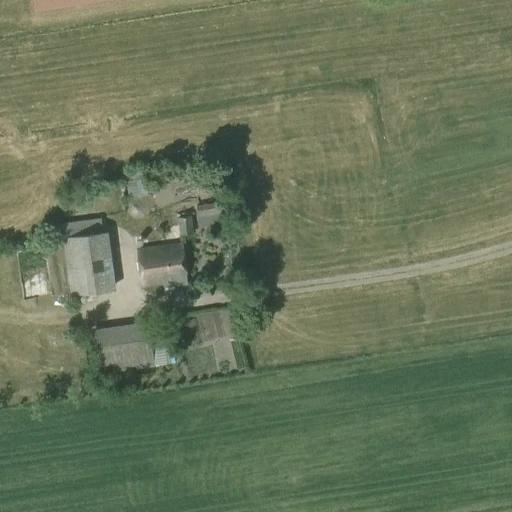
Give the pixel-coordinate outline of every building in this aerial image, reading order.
[(28,0),(30,10),(99,0),(28,0)] [(221,207),(198,210),(199,225),(222,222),(221,207)] [(189,215),(177,216),(179,233),(192,232),(189,215)] [(105,218),(55,225),(57,239),(62,238),(70,296),(116,289),(105,218)] [(181,242),(137,248),(142,283),(163,280),(164,286),(186,283),(181,242)] [(163,321),(96,332),(101,372),(155,363),(153,341),(165,339),(163,321)]
